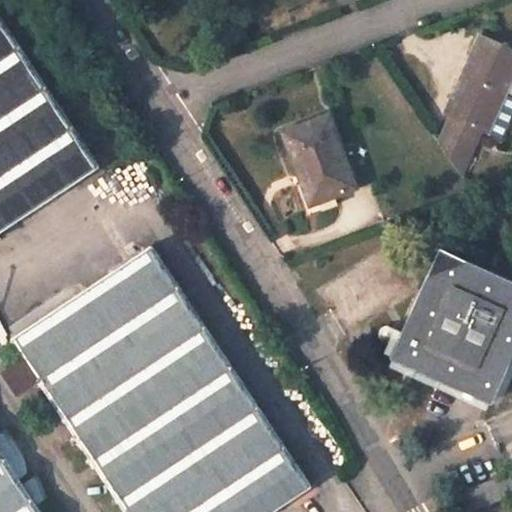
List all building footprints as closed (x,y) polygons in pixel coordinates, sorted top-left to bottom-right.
[(0,229),(96,166),(0,19),(0,229)] [(451,115),(483,129),(488,130),(506,94),(511,79),(511,47),(482,35),(459,86),(468,90),(462,103),(452,99),(446,113),(451,115)] [(459,86),(452,99),(462,103),(468,90),(459,86)] [(488,130),(503,136),(511,117),(511,96),(506,94),(488,130)] [(329,115),(284,133),(298,170),(292,172),(304,206),(358,186),(329,115)] [(483,129),(451,115),(440,141),(454,163),(465,138),(476,144),(483,129)] [(465,138),(454,163),(462,174),(476,144),(465,138)] [(102,474),(126,511),(270,511),(308,487),(149,247),(13,338),(24,355),(40,380),(102,474)] [(511,278),(440,247),(391,355),(492,402),(511,358),(511,278)] [(40,380),(24,355),(3,370),(19,394),(40,380)] [(0,511),(38,511),(34,506),(0,453),(0,511)] [(462,492),(469,509),(511,492),(511,477),(511,473),(462,492)]
